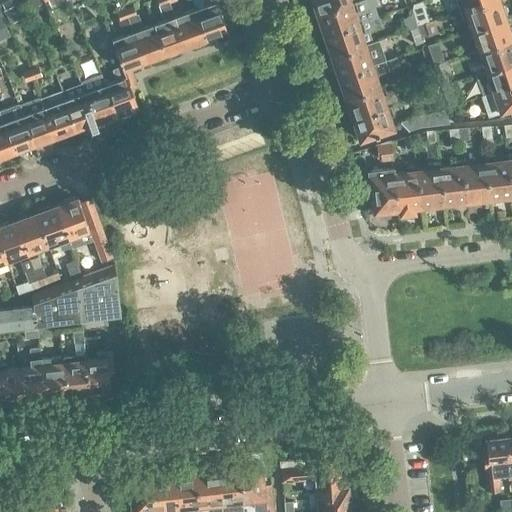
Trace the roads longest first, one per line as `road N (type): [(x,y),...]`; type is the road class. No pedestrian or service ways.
road 1 (tertiary): [(74,441),(386,404)]
road 2 (residential): [(0,188),(293,84)]
road 3 (residential): [(370,274),(345,247),(293,84)]
road 4 (residential): [(511,252),(370,274)]
road 5 (residential): [(386,404),(370,274)]
road 6 (tertiary): [(386,404),(511,389)]
